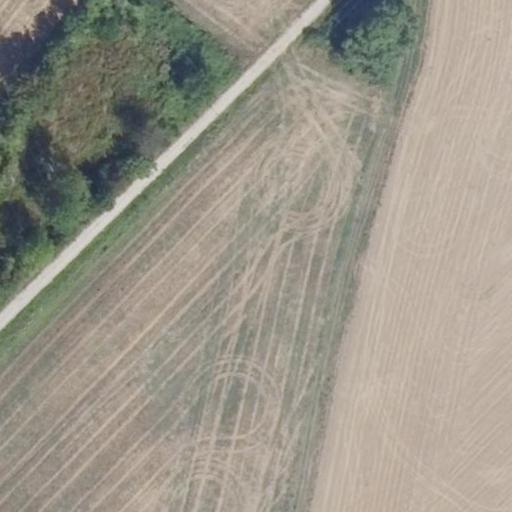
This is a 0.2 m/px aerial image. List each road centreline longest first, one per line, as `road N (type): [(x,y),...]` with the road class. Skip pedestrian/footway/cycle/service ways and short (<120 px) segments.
road 1 (track): [(304,511),(413,0)]
road 2 (track): [(0,319),(325,0)]
